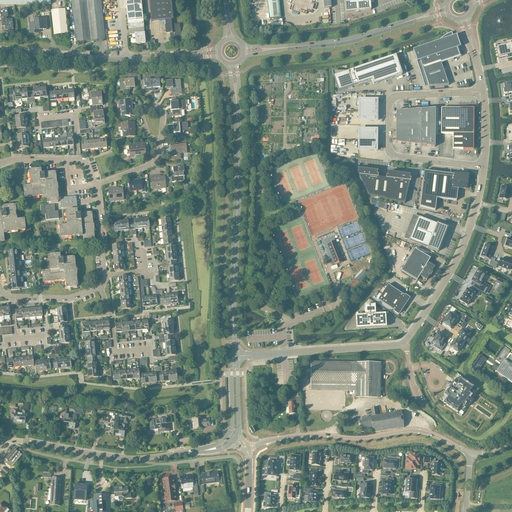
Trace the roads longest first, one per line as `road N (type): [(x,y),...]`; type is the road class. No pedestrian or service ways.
road 1 (tertiary): [(232,64),(232,319)]
road 2 (unclassified): [(483,91),(388,102),(388,151),(484,167)]
road 3 (unclassified): [(470,453),(407,431),(306,435),(246,449)]
road 4 (residential): [(0,51),(125,60),(208,53)]
road 5 (residential): [(0,293),(69,297),(98,286),(105,275),(93,185)]
road 6 (unclassified): [(484,167),(449,273),(403,342)]
road 7 (tertiary): [(187,454),(117,459),(5,438)]
road 8 (secondary): [(244,51),(344,41),(416,18)]
road 9 (unclassified): [(403,342),(283,353)]
